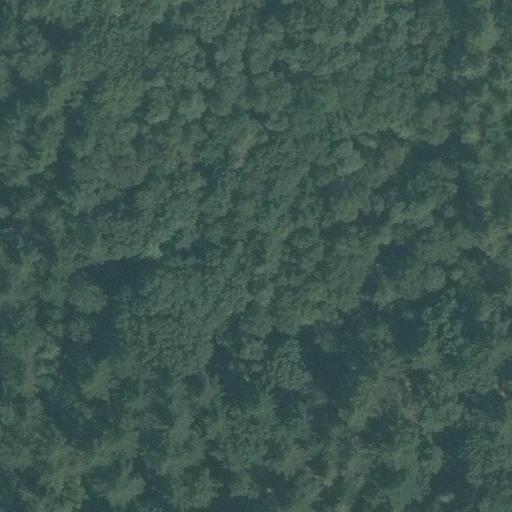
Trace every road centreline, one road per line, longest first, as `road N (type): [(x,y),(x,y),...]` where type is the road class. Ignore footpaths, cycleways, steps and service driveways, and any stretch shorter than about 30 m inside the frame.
road 1 (track): [(0,221),(112,215),(178,181),(211,177),(327,225)]
road 2 (track): [(511,288),(471,279),(451,249),(396,0)]
road 3 (track): [(511,302),(242,319)]
road 4 (track): [(502,511),(473,305)]
road 5 (track): [(242,319),(180,322),(154,312),(131,280),(112,215)]
road 6 (track): [(242,319),(260,511)]
road 7 (track): [(327,225),(402,256),(473,305)]
